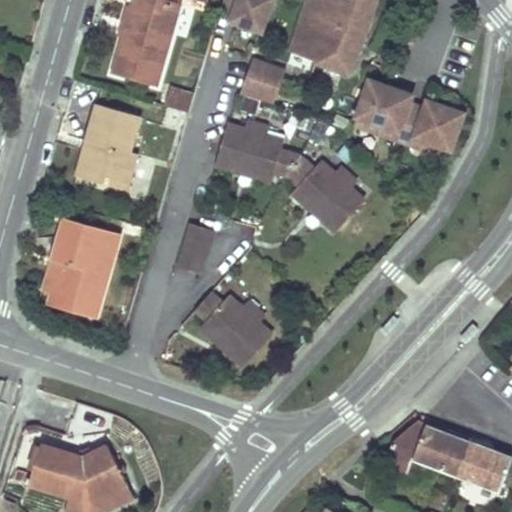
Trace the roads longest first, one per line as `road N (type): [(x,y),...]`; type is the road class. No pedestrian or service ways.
road 1 (tertiary): [(287,464),(349,416),(511,239)]
road 2 (residential): [(287,464),(192,408),(0,345)]
road 3 (unknown): [(211,94),(125,386)]
road 4 (residential): [(0,247),(71,0)]
